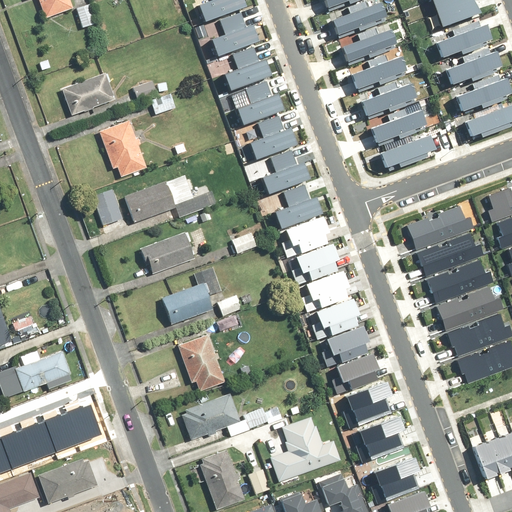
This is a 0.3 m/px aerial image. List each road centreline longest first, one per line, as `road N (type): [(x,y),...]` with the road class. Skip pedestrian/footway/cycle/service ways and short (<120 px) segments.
road 1 (residential): [(0,60),(169,511)]
road 2 (residential): [(355,206),(466,511)]
road 3 (residential): [(276,0),(355,206)]
road 4 (residential): [(511,148),(355,206)]
